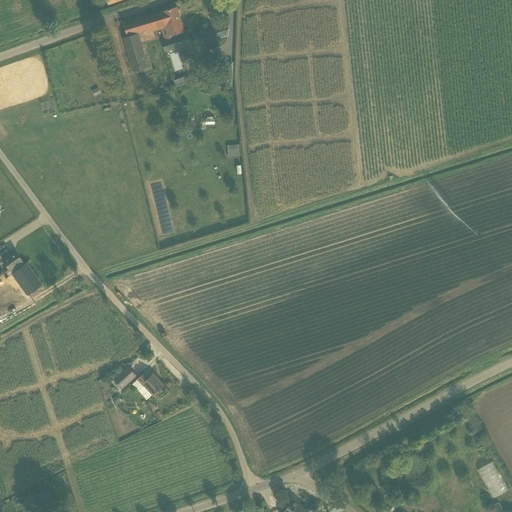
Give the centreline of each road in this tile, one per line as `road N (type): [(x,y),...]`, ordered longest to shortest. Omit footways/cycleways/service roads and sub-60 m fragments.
road 1 (unclassified): [(252,490),(215,406),(89,273),(0,153)]
road 2 (unclassified): [(298,473),(511,362)]
road 3 (unclassified): [(0,56),(160,0)]
